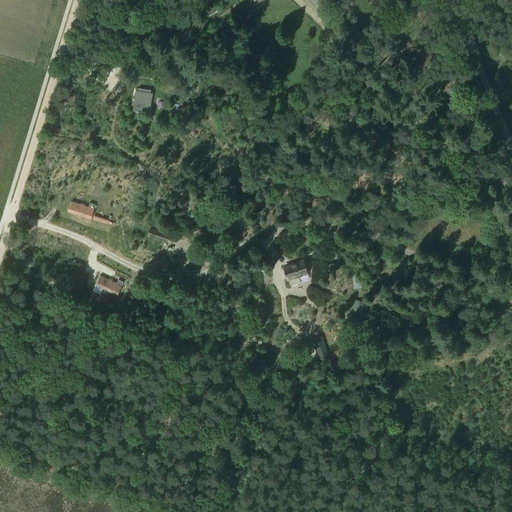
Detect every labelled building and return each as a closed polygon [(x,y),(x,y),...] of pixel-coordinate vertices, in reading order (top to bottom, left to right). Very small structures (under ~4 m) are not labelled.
[(133,105),(133,110),(149,113),(152,93),(150,92),(137,90),(136,90),(134,100),(133,105)] [(185,195),(179,213),(193,216),(199,199),(185,195)] [(74,202),(71,212),(91,218),(94,208),(95,204),(89,202),(88,207),(74,202)] [(151,228),(148,236),(167,243),(170,235),(151,228)] [(299,260),(280,267),(287,285),(297,282),(294,275),(303,272),(299,260)] [(101,275),(96,285),(118,295),(122,284),(124,280),(119,278),(117,282),(101,275)] [(355,300),(353,312),(362,314),(364,301),(355,300)] [(322,336),(312,339),(319,359),(329,357),(322,336)]
